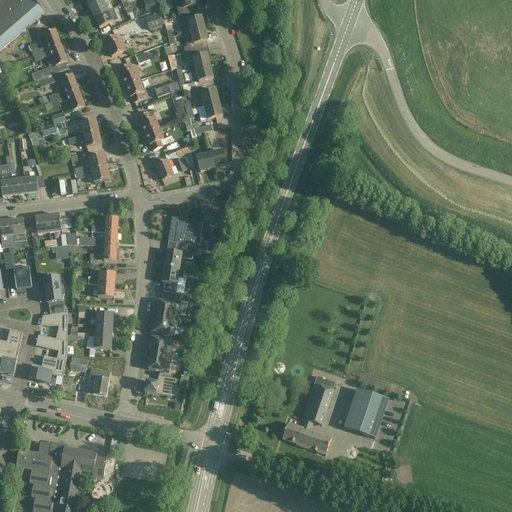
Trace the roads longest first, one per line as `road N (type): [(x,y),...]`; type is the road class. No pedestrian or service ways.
road 1 (residential): [(140,208),(219,191),(238,176),(236,77),(216,0)]
road 2 (primary): [(218,449),(286,192)]
road 3 (primary): [(286,192),(204,444)]
road 4 (tertiary): [(511,182),(429,141),(381,47),(348,22)]
road 5 (residential): [(138,196),(108,98),(51,0)]
road 6 (residential): [(123,420),(143,267),(140,208)]
road 7 (primary): [(286,192),(348,22)]
road 8 (unclassified): [(218,449),(388,511)]
road 9 (residential): [(0,213),(138,196)]
